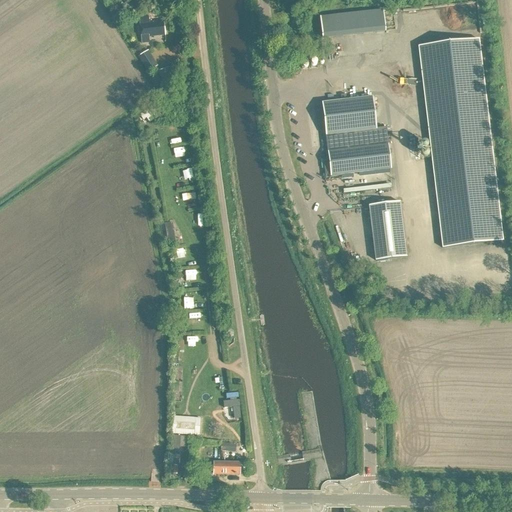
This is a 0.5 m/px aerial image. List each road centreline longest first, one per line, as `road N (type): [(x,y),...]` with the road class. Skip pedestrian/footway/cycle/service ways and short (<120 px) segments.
road 1 (tertiary): [(368,501),(363,383),(296,196),(263,0)]
road 2 (unclassified): [(263,498),(197,0)]
road 3 (secondary): [(0,494),(263,498)]
road 4 (secondary): [(511,503),(368,501)]
